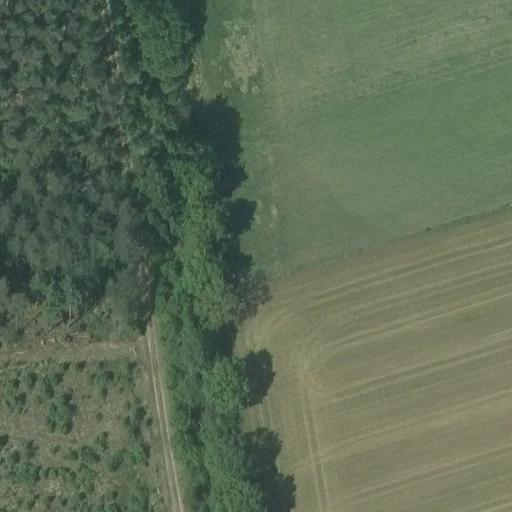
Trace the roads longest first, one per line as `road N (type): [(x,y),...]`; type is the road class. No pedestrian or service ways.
road 1 (track): [(130,167),(181,511)]
road 2 (track): [(130,167),(104,0)]
road 3 (track): [(0,189),(130,167)]
